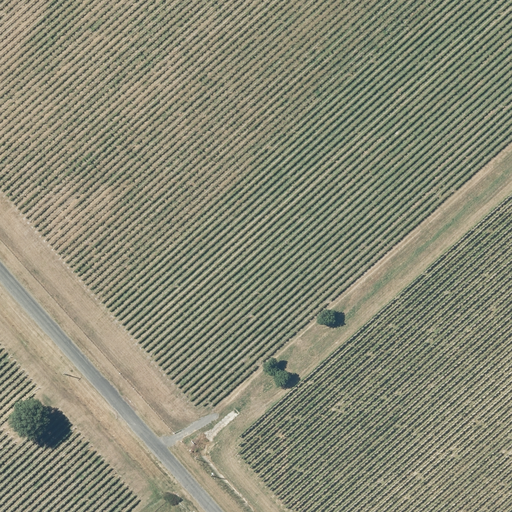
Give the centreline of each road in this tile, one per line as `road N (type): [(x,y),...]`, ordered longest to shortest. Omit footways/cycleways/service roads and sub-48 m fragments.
road 1 (track): [(154,444),(198,418),(221,425),(247,417),(511,181)]
road 2 (unclassified): [(214,511),(0,271)]
